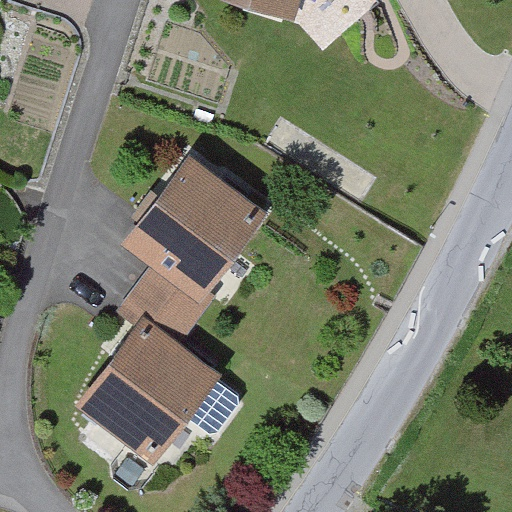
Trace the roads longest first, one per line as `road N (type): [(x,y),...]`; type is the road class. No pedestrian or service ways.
road 1 (residential): [(58,511),(15,455),(8,403),(20,338),(122,0)]
road 2 (residential): [(511,170),(411,362),(312,511)]
